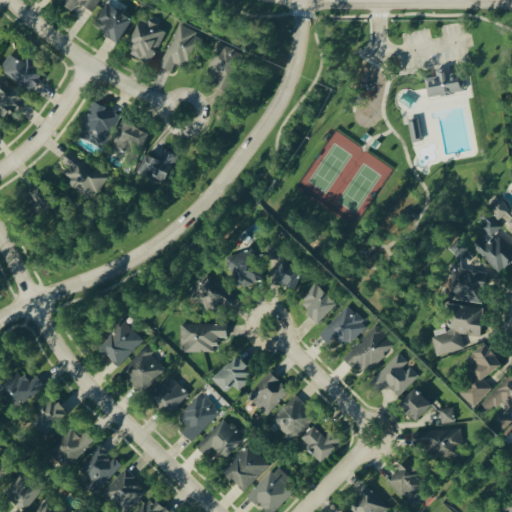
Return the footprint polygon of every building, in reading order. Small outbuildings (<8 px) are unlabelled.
[(92,14),(102,0),(63,0),(60,4),(72,13),(79,4),(92,14)] [(121,43),(134,21),(106,5),(94,27),(121,43)] [(127,56),(152,66),(166,31),(141,21),(127,56)] [(172,74),(176,66),(187,71),(203,38),(179,27),(159,68),(172,74)] [(211,90),(235,95),(243,53),(219,49),(211,90)] [(29,60),(25,66),(10,55),(0,69),(0,70),(31,93),(43,76),(32,68),(35,64),(29,60)] [(437,78),(425,80),(427,99),(462,95),(460,74),(450,75),(449,69),(435,71),(437,78)] [(25,101),(0,81),(0,118),(7,123),(25,101)] [(120,115),(93,105),(80,139),(106,149),(120,115)] [(409,121),(411,144),(421,143),(419,120),(409,121)] [(150,135),(124,124),(113,149),(128,155),(124,163),(136,168),(150,135)] [(62,177),(88,201),(106,181),(73,151),(61,164),(68,170),(62,177)] [(178,157),(165,152),(162,163),(147,157),(141,175),(168,185),(178,157)] [(28,190),(43,215),(58,206),(43,181),(28,190)] [(511,227),(511,212),(500,200),(488,211),(504,229),(509,224),(511,227)] [(467,241),(499,276),(511,263),(511,246),(484,216),(475,225),(479,230),(467,241)] [(262,283),(254,252),(230,259),(238,289),(262,283)] [(275,285),(296,292),(304,270),(282,263),(275,285)] [(485,274),(453,273),(452,304),(484,305),(485,274)] [(232,302),(223,281),(216,284),(213,279),(188,290),(195,306),(205,301),(210,312),(232,302)] [(338,306),(317,286),(298,305),(320,325),(338,306)] [(485,311),(454,307),(449,340),(436,338),(434,352),(462,356),(464,336),(481,339),(485,311)] [(334,342),(345,351),(367,327),(346,308),(319,338),(329,347),(334,342)] [(119,369),(144,342),(125,325),(100,352),(119,369)] [(227,340),(227,326),(181,326),(181,353),(218,353),(218,340),(227,340)] [(344,360),(362,379),(394,348),(376,329),(344,360)] [(503,369),(489,346),(468,359),(473,367),(465,371),(474,385),(461,393),(470,408),(492,395),(484,381),(503,369)] [(168,368),(146,347),(121,374),(144,395),(168,368)] [(409,366),(398,355),(370,385),(380,394),(387,387),(399,399),(419,378),(408,367),(409,366)] [(238,392),(255,377),(239,358),(213,380),(225,394),(234,387),(238,392)] [(290,394),(271,374),(247,397),(266,417),(290,394)] [(508,420),(511,415),(511,375),(481,406),(488,413),(495,407),(508,420)] [(40,379),(29,383),(26,376),(0,385),(0,402),(4,412),(46,396),(40,379)] [(189,397),(171,378),(151,397),(169,416),(189,397)] [(192,444),(220,415),(200,395),(178,418),(188,428),(182,434),(192,444)] [(455,424),(454,407),(429,410),(427,395),(404,398),(406,419),(439,415),(440,425),(455,424)] [(270,424),(292,445),(316,419),(293,398),(270,424)] [(31,422),(46,439),(70,417),(55,400),(31,422)] [(245,440),(224,420),(196,448),(206,458),(213,450),(225,461),(245,440)] [(302,442),(323,465),(343,446),(321,423),(302,442)] [(95,443),(81,430),(58,456),(71,468),(95,443)] [(413,433),(414,455),(463,453),(462,431),(413,433)] [(223,474),(244,494),(270,467),(248,447),(223,474)] [(121,469),(102,448),(76,472),(95,493),(121,469)] [(432,495),(424,476),(418,479),(412,467),(390,477),(405,508),(432,495)] [(247,498),(256,508),(259,505),(266,511),(275,511),(298,491),(278,469),(247,498)] [(119,511),(127,511),(146,493),(124,471),(102,495),(119,511)] [(4,497),(22,511),(25,511),(45,489),(24,473),(4,497)] [(391,511),(369,491),(350,511),(351,511),(391,511)] [(138,511),(165,511),(152,498),(138,511)]
